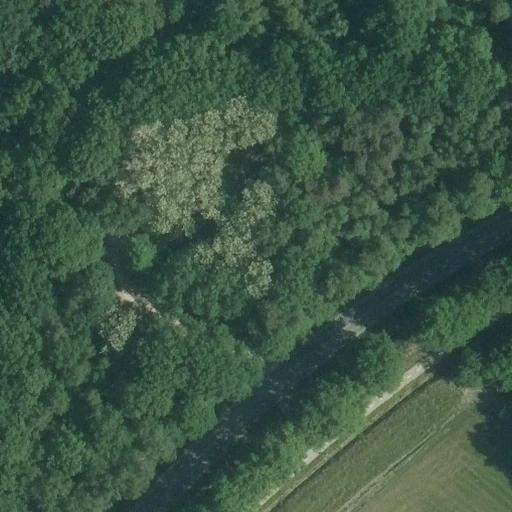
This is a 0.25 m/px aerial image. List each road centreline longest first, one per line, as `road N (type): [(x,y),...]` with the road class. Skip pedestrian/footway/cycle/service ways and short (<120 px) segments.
road 1 (track): [(114,0),(112,66),(136,123),(137,154),(115,246),(124,288),(153,316),(222,341),(274,387)]
road 2 (primary): [(147,511),(344,324),(511,223)]
road 3 (track): [(42,79),(0,256)]
